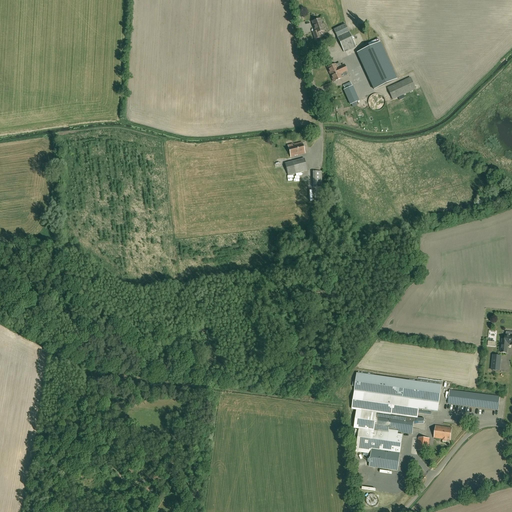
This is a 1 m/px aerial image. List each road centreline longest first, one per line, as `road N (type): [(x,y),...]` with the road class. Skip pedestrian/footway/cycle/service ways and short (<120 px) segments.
road 1 (unclassified): [(511,427),(474,429),(401,511)]
road 2 (unknown): [(382,484),(405,469),(409,442),(435,419),(467,416),(488,425)]
road 3 (unclassified): [(321,130),(296,0)]
